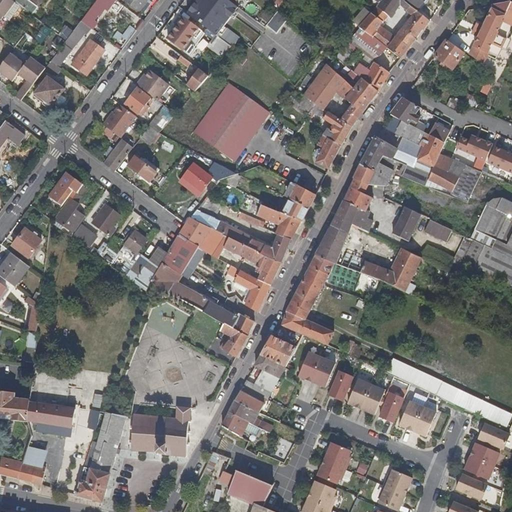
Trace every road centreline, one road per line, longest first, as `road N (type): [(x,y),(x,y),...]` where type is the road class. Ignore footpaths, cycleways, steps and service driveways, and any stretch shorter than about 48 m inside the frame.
road 1 (residential): [(208,439),(384,102),(461,0)]
road 2 (unclassified): [(63,145),(170,0)]
road 3 (unclassified): [(63,145),(175,227)]
road 4 (residential): [(439,468),(320,414)]
